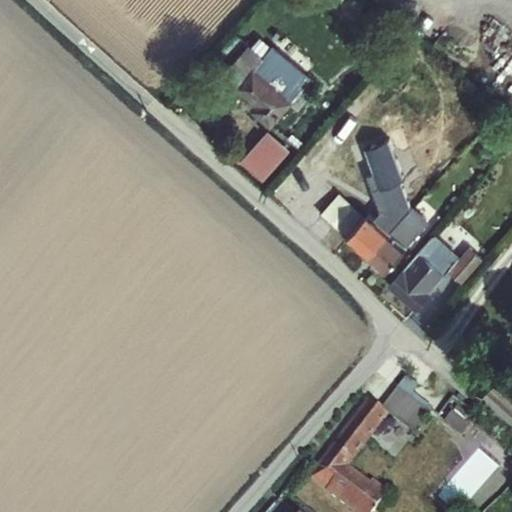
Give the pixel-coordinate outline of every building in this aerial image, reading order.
[(263,46),(253,57),(263,66),(270,58),(302,87),(301,89),(306,94),(311,89),(263,46)] [(230,84),(241,93),(256,107),(252,112),(274,131),(306,94),(301,89),(302,87),(270,58),(263,66),(253,57),(230,84)] [(368,221),(356,211),(334,235),(369,265),(394,237),(396,239),(407,227),(389,211),(394,204),(387,198),(368,221)] [(334,235),(356,211),(342,199),(320,223),(334,235)] [(394,237),(369,265),(387,280),(430,232),(412,216),(409,220),(411,222),(407,227),(396,239),(394,237)] [(462,290),(484,266),(472,255),(450,279),(462,290)] [(450,279),(425,257),(395,291),(420,313),(450,279)] [(371,392),(331,443),(348,457),(379,419),(388,408),(371,392)] [(344,462),(348,457),(331,443),(319,458),(312,466),(332,483),(356,500),(370,484),(344,462)]
